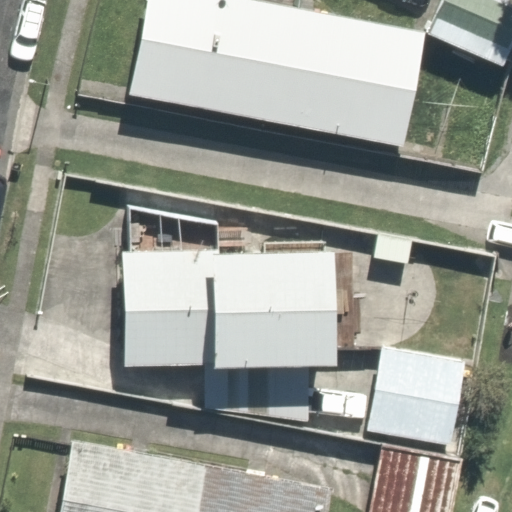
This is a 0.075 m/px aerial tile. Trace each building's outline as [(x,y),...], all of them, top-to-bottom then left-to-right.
[(424,33),(252,0),(143,0),(124,95),(401,150),(424,33)] [(511,61),(511,0),(440,0),(427,31),(509,68),(511,61)] [(320,243),(113,245),(115,357),(321,355),(320,243)] [(457,358),(373,345),(360,425),(445,438),(457,358)] [(322,511),(328,485),(65,436),(51,511),(322,511)] [(408,511),(419,446),(366,438),(354,511),(408,511)]
